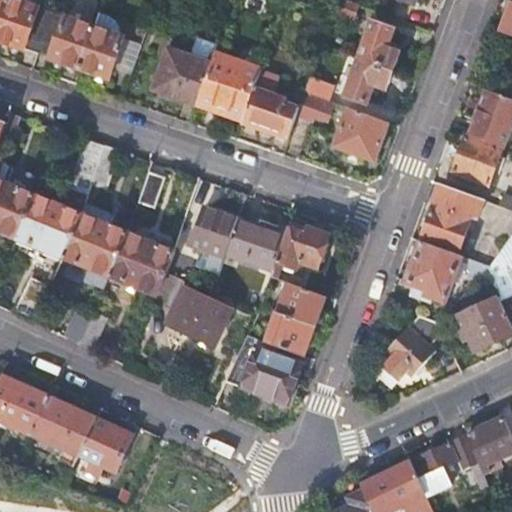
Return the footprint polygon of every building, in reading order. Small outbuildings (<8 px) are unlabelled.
[(9,0),(0,27),(0,41),(38,55),(53,12),(17,0),(9,0)] [(0,0),(0,27),(9,0),(0,0)] [(360,20),(365,7),(344,0),(338,0),(334,14),(353,20),(354,19),(360,20)] [(511,36),(511,1),(507,0),(506,0),(503,11),(508,13),(501,32),(511,36)] [(38,55),(81,69),(95,27),(53,12),(38,55)] [(100,14),(95,27),(121,36),(120,28),(117,20),(100,14)] [(360,59),(390,70),(396,52),(387,48),(394,29),(373,22),(360,59)] [(111,79),(115,68),(125,38),(126,37),(121,36),(95,27),(81,69),(111,79)] [(115,68),(132,74),(142,44),(125,38),(115,68)] [(156,90),(199,105),(218,53),(198,47),(194,57),(170,49),(156,90)] [(232,111),(246,116),(261,75),(263,69),(218,53),(199,105),(230,116),(232,111)] [(383,88),(390,70),(360,59),(347,96),(367,103),(374,85),(383,88)] [(246,116),(244,121),(290,136),(297,116),(301,105),(275,95),(279,81),(261,75),(246,116)] [(306,92),(329,100),(334,85),(311,77),(306,92)] [(511,125),(511,98),(487,90),(486,95),(476,121),(471,138),(504,150),(509,135),(511,125)] [(476,121),(486,95),(480,93),(471,118),(476,121)] [(301,105),(297,116),(314,121),(316,115),(329,120),(335,106),(305,95),(301,105)] [(376,162),(390,123),(349,108),(335,147),(376,162)] [(15,137),(22,118),(11,114),(8,124),(4,134),(15,137)] [(489,186),(502,150),(467,137),(454,173),(489,186)] [(88,194),(92,184),(105,147),(87,140),(70,188),(88,194)] [(108,190),(121,152),(105,147),(92,184),(108,190)] [(0,206),(28,218),(36,196),(8,184),(13,170),(0,157),(0,206)] [(166,179),(149,173),(138,203),(155,209),(166,179)] [(479,199),(443,186),(422,243),(460,256),(479,199)] [(28,218),(74,236),(82,214),(36,196),(28,218)] [(511,198),(506,196),(502,207),(511,210),(511,198)] [(82,214),(112,227),(116,216),(85,203),(82,214)] [(0,231),(18,239),(28,218),(0,206),(0,231)] [(225,258),(226,255),(239,219),(207,208),(189,245),(203,250),(225,258)] [(120,255),(128,233),(112,227),(82,214),(74,236),(120,255)] [(64,258),(74,236),(28,218),(18,239),(64,258)] [(226,255),(274,271),(286,235),(239,219),(226,255)] [(307,235),(309,228),(291,222),(288,228),(307,235)] [(274,271),(272,277),(289,283),(293,285),(301,262),(318,268),(325,262),(331,244),(330,235),(309,228),(307,235),(288,228),(286,235),(274,271)] [(166,274),(174,252),(128,233),(120,255),(166,274)] [(110,277),(120,255),(74,236),(64,258),(90,268),(84,282),(105,290),(110,277)] [(460,256),(422,243),(408,281),(429,289),(425,300),(432,302),(434,297),(448,302),(464,258),(460,256)] [(225,258),(203,250),(197,267),(220,274),(225,258)] [(156,296),(166,274),(120,255),(110,277),(156,296)] [(170,308),(182,280),(168,275),(155,302),(170,308)] [(35,322),(52,284),(35,276),(17,314),(35,322)] [(289,283),(278,313),(316,327),(327,297),(293,285),(289,283)] [(215,346),(235,302),(213,293),(191,284),(189,290),(172,326),(215,346)] [(168,324),(172,326),(189,290),(184,288),(168,324)] [(476,351),(511,334),(511,325),(502,303),(499,297),(459,315),(476,351)] [(511,298),(502,303),(511,325),(511,298)] [(65,337),(80,344),(90,322),(94,314),(79,307),(65,337)] [(80,344),(95,351),(109,319),(94,313),(94,314),(90,322),(80,344)] [(316,327),(278,313),(268,343),(306,357),(316,327)] [(438,322),(420,316),(377,361),(399,382),(407,373),(411,377),(436,351),(429,345),(443,332),(438,322)] [(268,345),(249,336),(227,382),(289,404),(303,364),(266,351),(268,345)] [(0,422),(31,435),(49,396),(3,374),(0,379),(0,422)] [(59,461),(74,468),(80,454),(97,417),(49,396),(31,435),(64,451),(59,461)] [(134,433),(97,417),(80,454),(74,468),(71,472),(96,482),(104,466),(116,471),(134,433)] [(467,434),(485,474),(503,466),(501,460),(498,452),(511,446),(511,437),(503,417),(467,434)] [(483,489),(490,486),(485,474),(467,434),(414,459),(422,477),(418,478),(427,495),(451,484),(447,475),(451,473),(448,466),(452,464),(458,461),(463,470),(473,466),(483,489)] [(511,446),(498,452),(501,460),(511,454),(511,446)] [(361,484),(363,488),(373,511),(389,511),(416,500),(420,508),(413,511),(434,511),(427,495),(418,478),(411,461),(361,484)] [(373,511),(363,488),(346,496),(351,505),(337,511),(373,511)]
